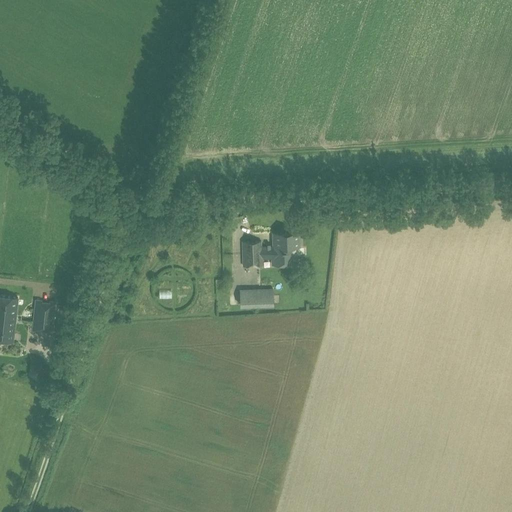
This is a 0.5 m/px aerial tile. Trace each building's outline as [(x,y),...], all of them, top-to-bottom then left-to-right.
[(242,241),(243,266),(264,265),(263,252),(272,252),(272,265),(297,264),(296,246),(300,246),(299,232),(273,233),(274,245),(261,246),(261,241),(242,241)] [(240,289),(240,306),(274,305),(274,288),(240,289)] [(39,297),(53,298),(53,289),(39,289),(39,297)] [(0,317),(16,319),(18,297),(0,295),(0,317)] [(50,301),(50,303),(42,302),(41,300),(36,299),(32,330),(38,331),(38,329),(46,330),(47,332),(52,333),(56,302),(50,301)] [(0,339),(13,341),(16,319),(0,317),(0,339)]
